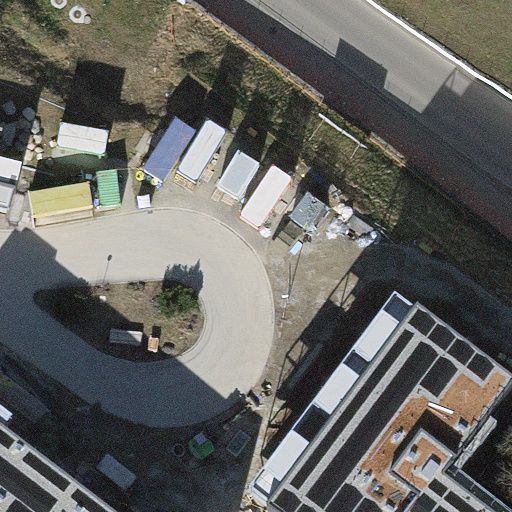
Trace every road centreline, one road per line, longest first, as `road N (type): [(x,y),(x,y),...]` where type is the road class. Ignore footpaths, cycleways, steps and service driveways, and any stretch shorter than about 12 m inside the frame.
road 1 (residential): [(0,305),(86,376),(142,400),(173,399),(222,374),(241,322),(224,273),(182,249),(0,262)]
road 2 (unknown): [(237,296),(434,511)]
road 3 (residential): [(511,147),(311,0)]
